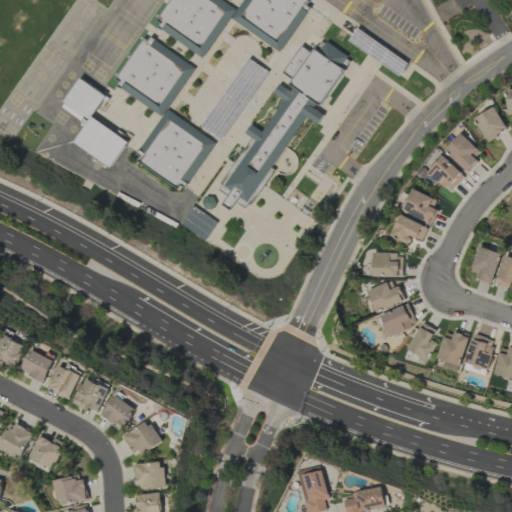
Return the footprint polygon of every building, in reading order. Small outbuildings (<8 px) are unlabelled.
[(204,58),(228,19),(280,52),(312,2),(309,0),(243,0),(238,10),(222,0),(170,0),(154,26),(204,58)] [(194,67),(145,35),(112,84),(162,116),(194,67)] [(217,187),(227,195),(222,203),(230,210),(236,201),(248,210),(276,169),(272,166),(308,115),(318,122),(324,113),(314,106),(317,102),(320,104),(353,57),(322,36),(311,51),(302,44),(283,71),(292,78),(290,82),(294,85),(291,90),(280,82),(274,91),(284,99),(262,130),(251,123),(245,132),(252,137),(217,187)] [(268,71),(247,58),(202,127),(222,141),(268,71)] [(111,167),(128,140),(91,118),(106,95),(79,78),(63,103),(88,118),(73,144),(111,167)] [(508,129),(494,106),(474,119),(488,141),(508,129)] [(215,142),(166,110),(133,160),(182,192),(215,142)] [(467,171),(483,153),(461,133),(445,151),(467,171)] [(465,177),(443,155),(427,172),(449,193),(465,177)] [(440,201),(412,189),(402,212),(430,223),(440,201)] [(179,224),(204,241),(217,223),(192,206),(179,224)] [(390,236),(409,243),(412,237),(422,241),(428,227),(400,215),(390,236)] [(491,285),(502,254),(480,246),(471,272),(478,274),(476,279),(491,285)] [(403,254),(373,253),(372,276),(403,277),(403,254)] [(509,289),(511,282),(511,257),(506,255),(495,284),(509,289)] [(395,280),(367,291),(375,312),(404,301),(395,280)] [(380,315),(390,336),(417,325),(408,303),(380,315)] [(431,340),(436,329),(421,322),(407,351),(429,361),(437,343),(431,340)] [(468,334),(455,331),(454,334),(444,332),(437,361),(461,366),(468,334)] [(0,342),(0,359),(16,368),(28,346),(4,334),(0,342)] [(463,369),(485,375),(495,341),(474,334),(463,369)] [(499,348),(495,376),(511,378),(511,346),(509,346),(508,350),(499,348)] [(55,361),(32,349),(21,371),(44,383),(55,361)] [(49,389),(72,398),(82,374),(58,365),(49,389)] [(110,390),(86,378),(73,403),(86,410),(88,407),(99,412),(110,390)] [(137,410),(116,395),(102,415),(123,430),(137,410)] [(33,431),(8,421),(0,441),(0,450),(14,456),(15,454),(23,457),(33,431)] [(124,434),(134,456),(161,444),(151,421),(124,434)] [(53,470),(64,443),(52,438),(51,441),(38,435),(28,459),(53,470)] [(136,464),(137,490),(165,489),(164,462),(136,464)] [(307,511),(320,511),(327,510),(325,501),(330,499),(323,470),(301,475),(307,500),(305,501),(307,511)] [(88,499),(81,474),(53,481),(59,506),(88,499)] [(344,500),(345,511),(361,511),(386,507),(382,487),(352,492),(353,498),(344,500)] [(136,494),(137,508),(133,509),(133,511),(162,511),(161,493),(136,494)]
